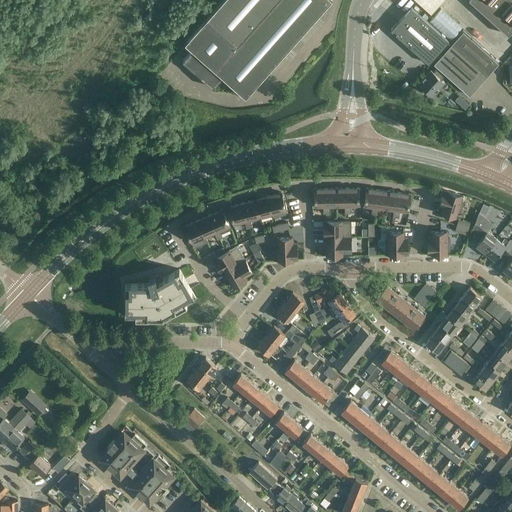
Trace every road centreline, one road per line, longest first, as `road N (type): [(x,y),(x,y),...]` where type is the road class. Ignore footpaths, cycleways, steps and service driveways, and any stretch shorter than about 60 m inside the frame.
road 1 (tertiary): [(28,296),(105,224),(160,189),(252,155),(351,146)]
road 2 (residential): [(230,343),(433,511)]
road 3 (unknown): [(342,0),(262,101),(222,99),(178,70)]
road 4 (residential): [(303,183),(389,183),(430,192),(411,267)]
road 5 (residential): [(490,407),(379,319),(361,297),(353,268)]
road 6 (unclassified): [(268,511),(131,389)]
road 7 (residential): [(131,389),(82,453),(147,511)]
road 8 (tertiary): [(497,181),(421,156),(351,146)]
road 9 (unclassified): [(351,146),(362,0)]
road 10 (residential): [(303,183),(252,193),(172,227)]
road 11 (residential): [(105,364),(128,343),(230,343)]
